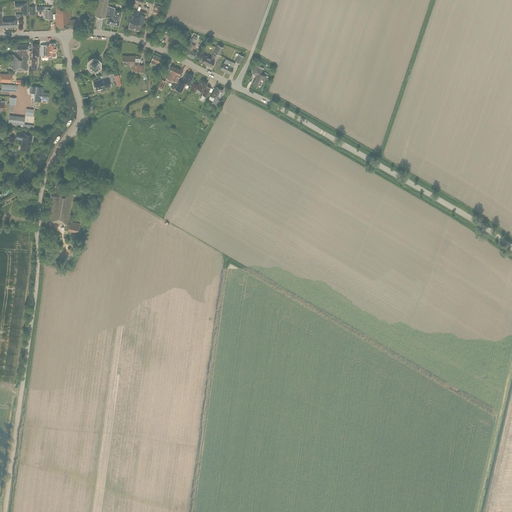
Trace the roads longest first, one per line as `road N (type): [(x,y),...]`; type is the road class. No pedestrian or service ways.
road 1 (unclassified): [(4,511),(40,194),(80,116),(64,33)]
road 2 (tertiary): [(323,131),(140,40),(64,33)]
road 3 (tertiary): [(323,131),(511,247)]
